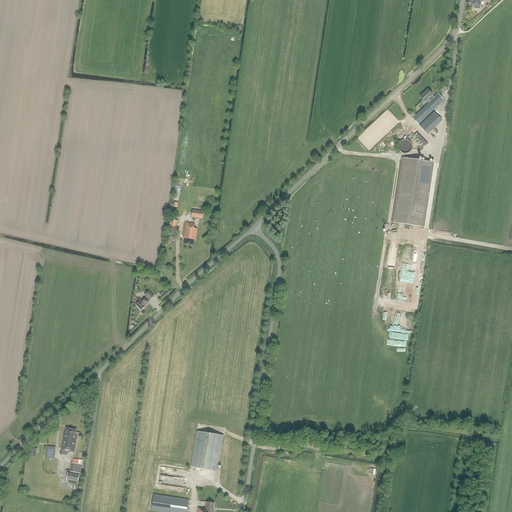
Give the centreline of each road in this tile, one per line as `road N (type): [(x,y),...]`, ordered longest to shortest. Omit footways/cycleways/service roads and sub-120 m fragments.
road 1 (unclassified): [(253,227),(0,464)]
road 2 (unclassified): [(253,227),(450,41),(462,0)]
road 3 (unclassified): [(241,511),(280,265),(253,227)]
road 4 (unknown): [(454,34),(429,229)]
road 5 (track): [(497,437),(393,418),(375,456)]
road 6 (track): [(254,444),(375,456)]
